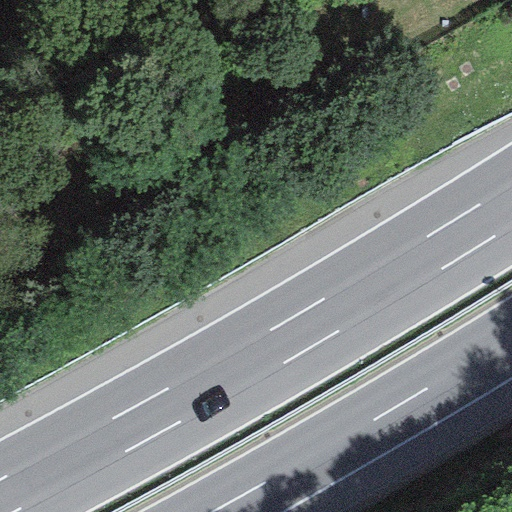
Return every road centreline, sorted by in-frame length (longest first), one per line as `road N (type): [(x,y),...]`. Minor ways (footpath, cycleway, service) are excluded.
road 1 (motorway): [(511,204),(0,499)]
road 2 (motorway): [(212,511),(511,336)]
road 3 (unclassified): [(0,129),(125,0)]
